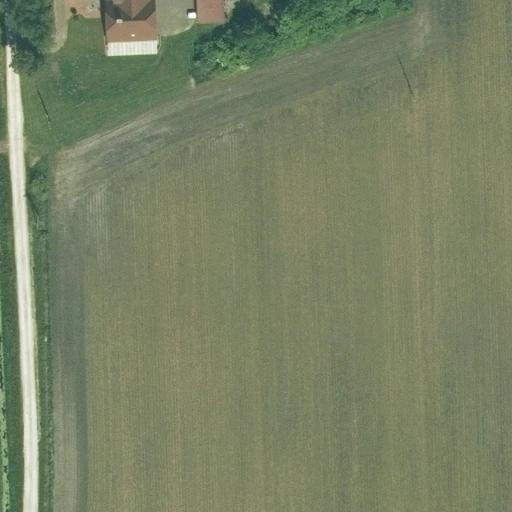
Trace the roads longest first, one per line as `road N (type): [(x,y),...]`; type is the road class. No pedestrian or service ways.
road 1 (track): [(15,147),(34,391),(31,511)]
road 2 (unclassified): [(15,147),(12,0)]
